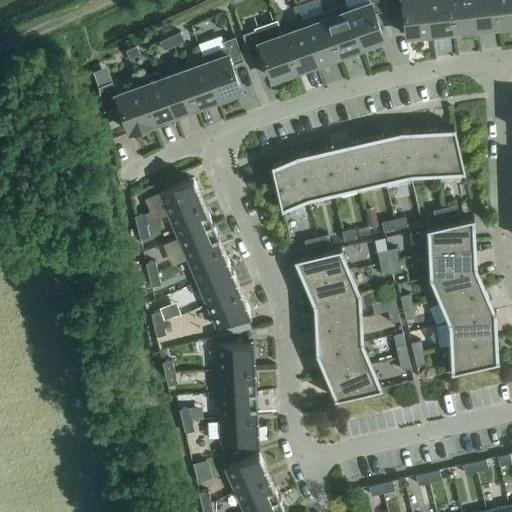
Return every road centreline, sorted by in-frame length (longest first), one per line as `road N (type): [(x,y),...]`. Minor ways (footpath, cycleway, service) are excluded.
road 1 (residential): [(210,138),(282,307),(300,463)]
road 2 (residential): [(494,59),(338,93),(210,138)]
road 3 (residential): [(300,463),(511,414)]
road 4 (residential): [(511,273),(501,250),(494,59)]
